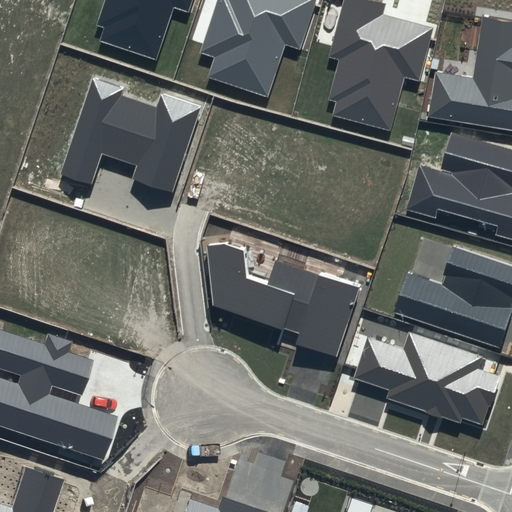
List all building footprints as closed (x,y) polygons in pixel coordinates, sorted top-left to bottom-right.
[(105,0),(97,26),(103,28),(99,42),(157,60),(174,6),(189,11),(192,0),(105,0)] [(217,0),(200,53),(213,57),(206,79),(269,100),(286,47),(301,52),(318,0),(217,0)] [(386,4),(369,0),(345,0),(330,57),(339,59),(329,100),(336,102),(332,116),(391,132),(405,77),(420,81),(434,27),(383,14),(386,4)] [(511,21),(483,17),(473,77),(435,71),(427,118),(511,131),(511,21)] [(124,88),(93,77),(61,173),(91,183),(101,153),(137,165),(133,179),(172,192),(200,107),(160,94),(156,106),(122,95),(124,88)] [(369,170),(207,120),(193,167),(243,183),(233,213),(361,253),(371,221),(354,216),(369,170)] [(511,149),(452,133),(441,172),(419,166),(406,210),(436,218),(438,209),(498,226),(496,235),(511,240),(511,149)] [(224,244),(207,246),(213,305),(300,333),(297,343),(338,356),(360,287),(275,259),(266,285),(246,278),(243,251),(224,244)] [(511,264),(452,246),(441,281),(408,270),(394,313),(498,347),(511,303),(511,264)] [(45,344),(0,329),(0,368),(22,376),(20,385),(0,378),(0,426),(104,461),(118,416),(50,394),(52,387),(82,397),(94,362),(68,353),(72,342),(48,334),(45,344)] [(483,356),(409,332),(404,348),(368,336),(354,378),(389,390),(386,399),(460,424),(462,418),(485,426),(502,375),(479,368),(483,356)] [(24,466),(11,505),(0,501),(0,511),(55,511),(65,479),(24,466)] [(190,499),(185,511),(270,511),(222,495),(217,508),(190,499)]
